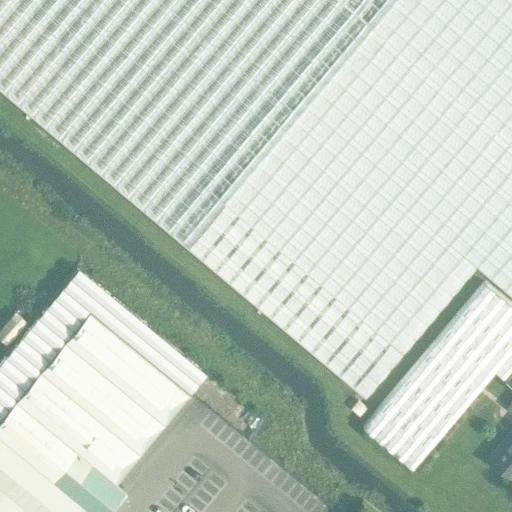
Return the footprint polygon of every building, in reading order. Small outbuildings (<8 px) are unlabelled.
[(511,0),(0,0),(0,87),(364,394),(475,262),(511,293),(511,0)] [(511,303),(486,282),(364,427),(414,469),(496,371),(511,383),(511,401),(507,407),(511,411),(511,303)] [(0,511),(90,511),(91,511),(100,511),(122,485),(116,480),(189,392),(89,309),(0,417),(0,511)] [(15,311),(0,328),(0,333),(10,341),(27,321),(15,311)] [(359,401),(353,409),(361,415),(367,408),(359,401)] [(511,428),(488,457),(511,478),(511,477),(511,428)]
